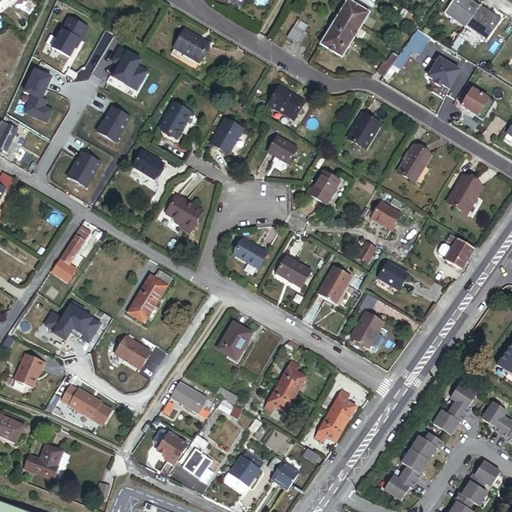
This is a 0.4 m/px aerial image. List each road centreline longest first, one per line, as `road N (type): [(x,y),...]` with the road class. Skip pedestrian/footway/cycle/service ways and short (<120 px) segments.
road 1 (residential): [(511,171),(363,84),(329,91),(184,0)]
road 2 (residential): [(220,511),(119,462),(227,297)]
road 3 (residential): [(227,297),(398,396)]
road 4 (secondary): [(398,396),(511,236)]
road 5 (residential): [(82,211),(201,281)]
road 6 (residential): [(421,511),(465,448),(511,470)]
